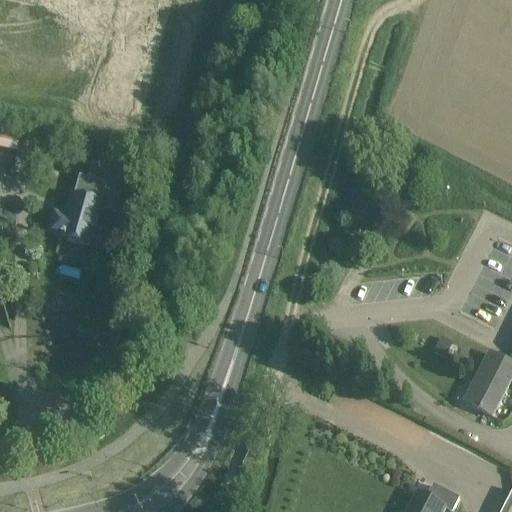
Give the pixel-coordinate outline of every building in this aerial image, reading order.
[(0,135),(0,150),(16,154),(19,140),(0,135)] [(64,218),(54,215),(48,236),(58,239),(57,241),(90,250),(96,230),(117,235),(122,215),(102,209),(104,202),(107,189),(74,180),(70,193),(64,218)] [(440,340),(432,355),(445,362),(453,347),(440,340)] [(511,367),(488,355),(461,406),(492,422),(511,383),(511,367)] [(255,441),(240,472),(254,478),(269,447),(255,441)] [(445,511),(446,511),(452,511),(458,501),(432,487),(425,501),(416,496),(406,511),(445,511)]
